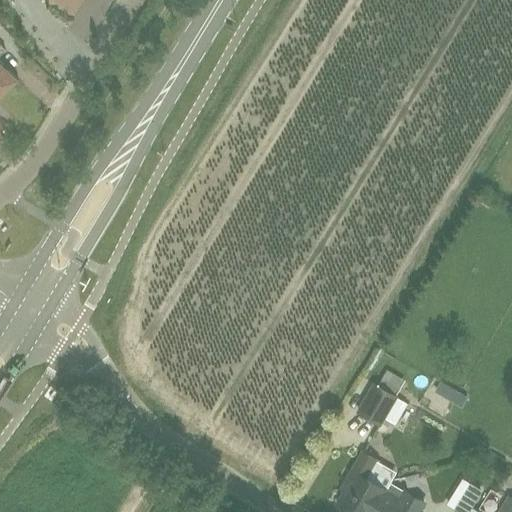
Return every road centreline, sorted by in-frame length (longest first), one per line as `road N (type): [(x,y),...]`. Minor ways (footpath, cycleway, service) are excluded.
road 1 (primary): [(51,307),(225,0)]
road 2 (primary): [(216,0),(21,286)]
road 3 (unclassified): [(282,511),(167,439),(111,380)]
road 4 (residential): [(92,72),(47,147),(0,199)]
